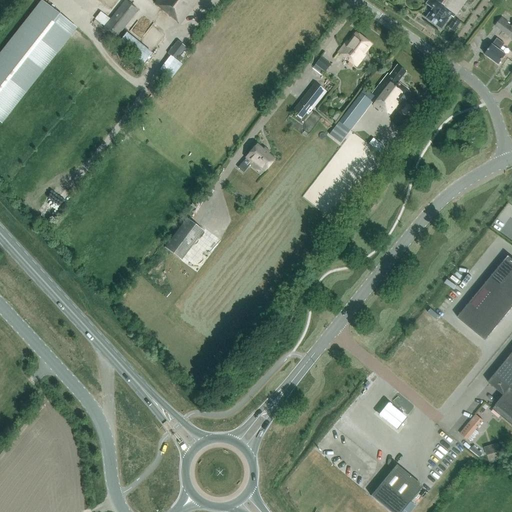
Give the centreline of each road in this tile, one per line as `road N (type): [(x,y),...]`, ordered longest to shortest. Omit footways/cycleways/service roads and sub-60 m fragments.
road 1 (tertiary): [(332,331),(429,213),(507,159)]
road 2 (unclassified): [(123,511),(95,411),(0,304)]
road 3 (unclassified): [(507,159),(490,100),(473,78),(356,0)]
road 4 (primary): [(147,395),(0,229)]
road 5 (unclassified): [(332,331),(439,418)]
